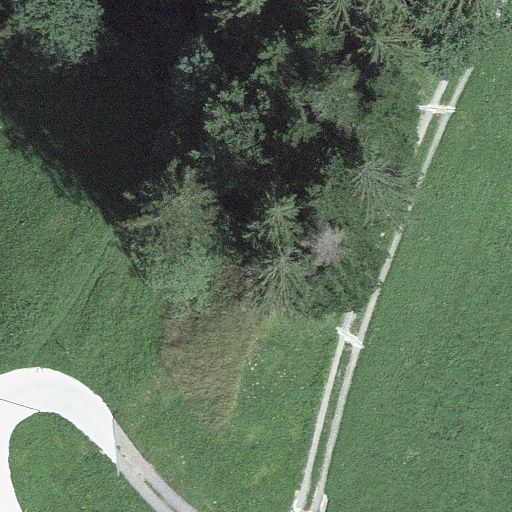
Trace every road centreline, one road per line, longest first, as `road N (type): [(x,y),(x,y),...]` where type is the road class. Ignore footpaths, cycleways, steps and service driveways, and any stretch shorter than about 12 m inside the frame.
road 1 (track): [(494,0),(395,206),(357,312),(305,511)]
road 2 (track): [(0,404),(23,389),(62,392),(183,511)]
